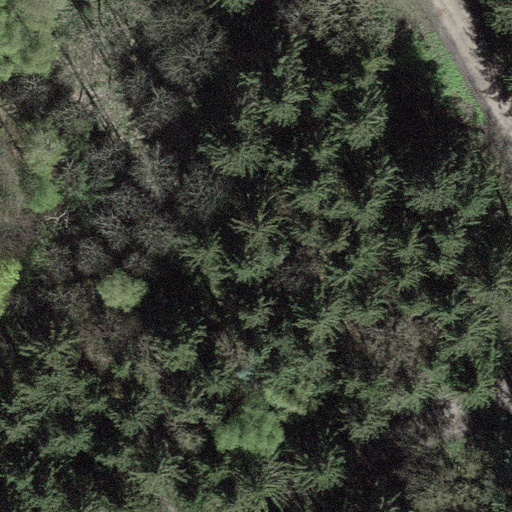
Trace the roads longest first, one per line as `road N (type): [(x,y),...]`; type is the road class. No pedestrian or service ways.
road 1 (track): [(185,511),(511,399)]
road 2 (track): [(511,138),(435,0)]
